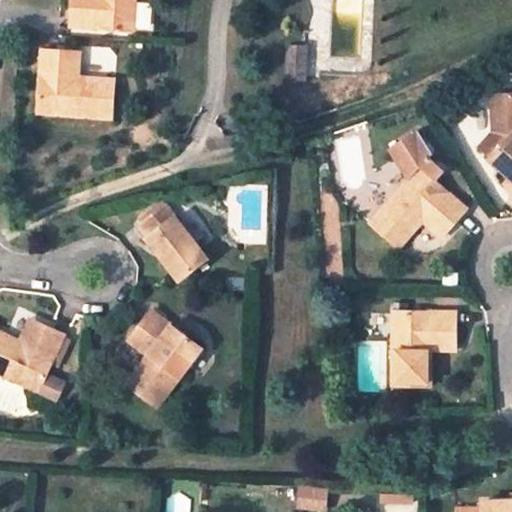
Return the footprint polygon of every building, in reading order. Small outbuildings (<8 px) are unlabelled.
[(99,0),(100,0),(88,0),(71,0),(70,26),(135,31),(136,0),(99,0)] [(308,46),(288,44),(286,82),(306,83),(308,46)] [(117,82),(88,81),(75,80),(76,53),(44,52),(41,115),(116,118),(117,82)] [(75,80),(88,81),(89,53),(76,53),(75,80)] [(511,94),(490,97),(493,134),(480,149),(491,158),(486,163),(511,185),(511,94)] [(408,181),(368,227),(395,250),(416,226),(424,218),(445,235),(466,210),(433,183),(442,172),(427,159),(430,156),(404,133),(382,159),(404,178),(408,181)] [(166,206),(143,226),(151,237),(145,242),(179,283),(207,260),(166,206)] [(437,243),(445,235),(424,218),(416,226),(437,243)] [(210,292),(170,287),(168,302),(208,307),(210,292)] [(152,310),(130,335),(153,353),(145,363),(126,385),(155,408),(202,352),(152,310)] [(426,387),(427,357),(427,345),(454,346),(455,313),(392,312),(388,386),(426,387)] [(37,321),(26,315),(15,338),(25,344),(37,321)] [(65,336),(37,321),(25,344),(15,338),(0,330),(0,376),(34,394),(65,336)] [(122,344),(145,363),(153,353),(130,335),(122,344)] [(427,345),(427,357),(454,358),(454,346),(427,345)] [(300,487),(298,511),(326,511),(328,489),(300,487)] [(414,493),(381,491),(380,502),(414,504),(414,493)] [(511,511),(511,495),(483,496),(483,505),(458,505),(457,511),(511,511)]
